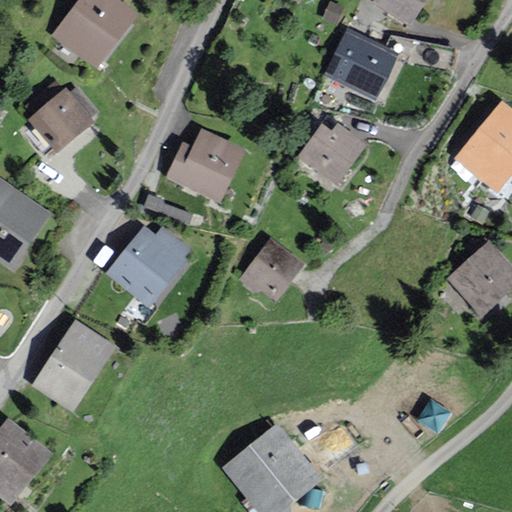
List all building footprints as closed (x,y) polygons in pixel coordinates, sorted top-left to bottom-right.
[(102,0),(89,0),(66,31),(96,55),(125,17),(102,0)] [(386,0),(409,15),(418,0),(386,0)] [(349,36),(330,73),(372,94),(390,56),(349,36)] [(76,90),(26,131),(45,155),(95,113),(76,90)] [(511,120),(501,112),(466,155),(497,181),(511,162),(511,120)] [(322,129),(302,156),(333,179),(359,144),(338,129),(332,137),(322,129)] [(238,153),(204,137),(187,173),(215,186),(226,165),(231,167),(238,153)] [(1,187),(0,187),(0,255),(4,258),(16,241),(22,245),(43,216),(1,187)] [(130,249),(135,253),(118,273),(148,296),(175,263),(141,235),(130,249)] [(271,246),(249,274),(274,293),(296,265),(271,246)] [(511,274),(490,250),(455,281),(481,310),(511,282),(511,274)] [(71,339),(41,383),(69,401),(98,357),(71,339)] [(418,421),(439,434),(453,410),(432,398),(418,421)] [(0,432),(0,441),(4,445),(0,450),(0,478),(14,489),(42,454),(6,425),(0,432)] [(233,471),(265,511),(275,511),(320,475),(313,465),(306,470),(287,446),(273,457),(262,443),(247,455),(250,458),(233,471)]
